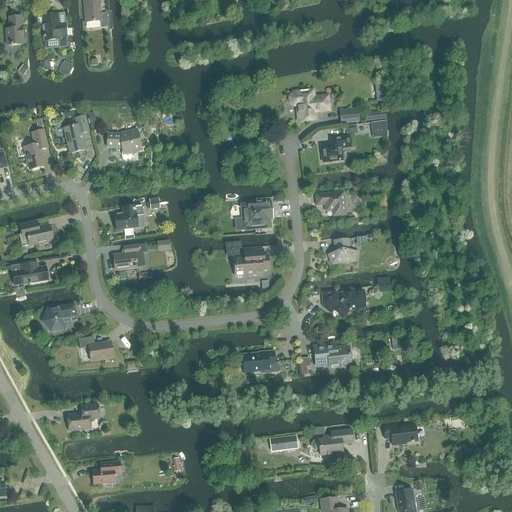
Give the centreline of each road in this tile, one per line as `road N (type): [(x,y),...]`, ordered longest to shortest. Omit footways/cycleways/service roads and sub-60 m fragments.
road 1 (residential): [(0,199),(65,185),(79,195),(99,296),(135,325),(244,318),(281,302)]
road 2 (residential): [(281,302),(298,264),(288,144)]
road 3 (residential): [(74,511),(0,379)]
